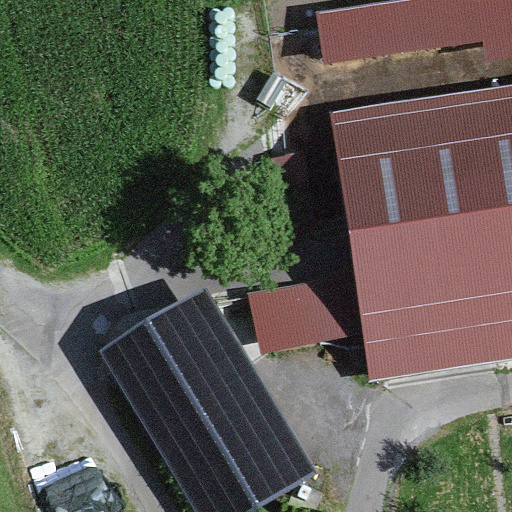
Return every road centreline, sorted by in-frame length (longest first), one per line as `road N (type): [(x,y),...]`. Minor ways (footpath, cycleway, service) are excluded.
road 1 (track): [(157,511),(141,473),(8,317),(0,297)]
road 2 (track): [(364,511),(385,420),(511,400)]
